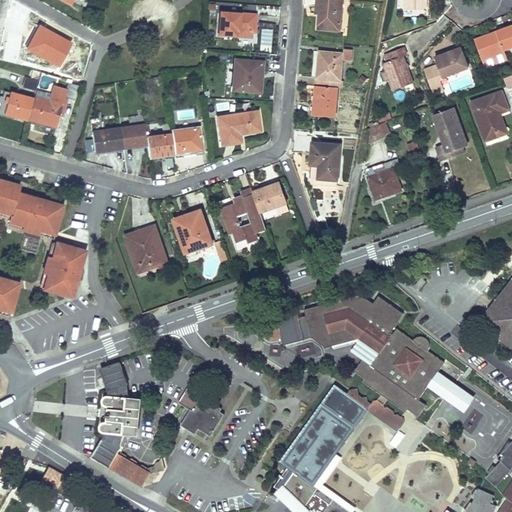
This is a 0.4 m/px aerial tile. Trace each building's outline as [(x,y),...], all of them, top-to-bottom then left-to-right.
[(320,13),(319,28),(339,30),(342,0),(317,0),(316,13),(320,13)] [(403,0),(404,9),(426,9),(426,0),(403,0)] [(220,11),(218,34),(235,35),(236,30),(254,31),(256,14),(220,11)] [(92,19),(87,27),(96,33),(101,24),(92,19)] [(497,35),(476,43),(482,60),(505,52),(504,50),(511,46),(511,25),(496,31),(497,35)] [(40,26),(27,47),(58,65),(70,43),(40,26)] [(496,31),(475,39),(476,43),(497,35),(496,31)] [(392,60),(383,63),(386,71),(389,80),(393,90),(413,83),(403,55),(407,54),(404,47),(390,52),(392,60)] [(445,53),(435,57),(438,65),(424,70),(433,92),(443,88),(441,80),(442,76),(468,67),(461,47),(451,51),(452,55),(447,57),(445,53)] [(344,53),(343,59),(351,60),(352,50),(344,49),(344,53)] [(344,53),(319,51),(315,85),(316,85),(337,87),(340,87),(343,59),(344,53)] [(236,60),(233,88),(258,91),(260,62),(236,60)] [(511,74),(503,78),(506,85),(511,87),(511,86),(511,74)] [(25,78),(24,88),(35,90),(37,80),(25,78)] [(33,99),(29,117),(57,124),(59,115),(66,88),(54,85),(51,94),(49,102),(34,98),(34,97),(33,99)] [(316,85),(313,113),(335,115),(337,87),(316,85)] [(69,89),(66,88),(59,115),(62,116),(69,89)] [(51,94),(36,90),(34,98),(49,102),(51,94)] [(502,90),(471,101),(485,140),(500,135),(498,129),(505,126),(500,112),(495,99),(505,95),(502,90)] [(4,91),(0,105),(0,111),(28,120),(29,117),(33,99),(4,91)] [(509,109),(505,95),(495,99),(500,112),(509,109)] [(456,106),(436,114),(444,137),(446,136),(448,139),(446,143),(439,145),(444,160),(456,155),(454,150),(465,146),(470,144),(456,106)] [(258,111),(217,116),(221,144),(241,141),(240,133),(260,131),(258,111)] [(380,122),(392,119),(390,114),(378,117),(380,122)] [(29,117),(28,120),(56,127),(57,124),(29,117)] [(381,123),(371,128),(369,143),(386,135),(381,123)] [(144,124),(121,127),(124,147),(147,144),(146,136),(144,124)] [(171,133),(174,153),(183,152),(183,153),(195,152),(195,150),(203,149),(199,126),(171,130),(171,133)] [(507,132),(505,126),(498,129),(500,135),(507,132)] [(92,131),(94,151),(122,148),(120,127),(92,131)] [(147,144),(149,156),(174,153),(171,133),(146,136),(147,144)] [(91,140),(85,141),(87,153),(93,152),(91,140)] [(417,141),(407,144),(410,153),(419,150),(417,141)] [(313,143),(311,164),(320,165),(318,178),(337,180),(340,145),(313,143)] [(456,155),(467,151),(465,146),(454,150),(456,155)] [(311,164),(310,178),(318,178),(320,165),(311,164)] [(368,168),(367,171),(369,176),(368,176),(373,192),(379,190),(380,195),(389,192),(390,194),(401,190),(393,168),(385,171),(382,164),(368,168)] [(0,179),(0,211),(11,215),(18,192),(20,185),(0,179)] [(254,195),(260,211),(286,202),(279,182),(253,192),(254,195)] [(379,190),(373,192),(376,199),(390,194),(389,192),(380,195),(379,190)] [(8,222),(54,235),(62,205),(18,192),(11,215),(8,222)] [(236,204),(222,209),(230,233),(235,232),(238,241),(248,238),(249,242),(257,239),(255,232),(266,228),(260,211),(254,195),(243,199),(242,196),(234,198),(236,204)] [(174,219),(184,249),(194,246),(195,249),(212,243),(200,210),(174,219)] [(126,236),(138,271),(167,261),(155,226),(126,236)] [(78,228),(74,237),(85,241),(88,232),(78,228)] [(55,242),(43,288),(72,296),(84,251),(55,242)] [(194,246),(184,249),(187,257),(197,253),(195,249),(194,246)] [(415,284),(420,288),(426,280),(421,276),(415,284)] [(0,282),(0,313),(9,316),(17,287),(0,282)] [(511,282),(497,301),(490,311),(490,320),(492,330),(501,337),(511,345),(511,282)] [(446,363),(429,351),(430,350),(431,347),(431,344),(429,341),(427,339),(425,338),(422,338),(420,338),(418,339),(416,340),(416,341),(399,329),(393,338),(389,343),(387,341),(390,337),(406,315),(381,297),(376,304),(363,295),(307,309),(309,316),(302,318),(301,314),(267,323),(272,340),(284,337),(287,345),(314,338),(324,346),(325,347),(360,338),(374,348),(376,345),(382,349),(380,352),(371,365),(363,360),(355,371),(366,379),(364,381),(382,394),(378,400),(384,404),(388,399),(406,412),(408,409),(419,417),(427,406),(419,400),(440,371),(446,363)] [(160,349),(152,351),(159,370),(166,368),(160,349)] [(105,436),(92,456),(142,486),(152,484),(151,480),(153,476),(156,475),(156,472),(151,473),(145,469),(117,452),(121,447),(120,446),(124,434),(125,425),(130,426),(130,434),(138,435),(141,399),(128,397),(126,385),(127,384),(120,362),(101,369),(105,378),(109,391),(109,398),(107,399),(107,402),(109,403),(108,408),(106,410),(105,412),(105,416),(107,419),(107,424),(105,425),(104,427),(107,430),(105,436)] [(428,387),(465,413),(476,398),(440,371),(428,387)] [(350,511),(313,485),(368,410),(372,404),(367,401),(366,397),(363,398),(358,395),(357,389),(351,390),(348,395),(335,385),(280,462),(288,467),(274,486),(281,491),(288,496),(303,507),(300,509),(302,511),(350,511)] [(203,397),(200,402),(210,408),(213,403),(203,397)] [(368,410),(378,417),(385,407),(384,404),(378,400),(374,401),(372,404),(368,410)] [(191,410),(183,422),(197,431),(199,428),(211,436),(221,419),(217,416),(220,411),(222,409),(213,403),(210,408),(200,402),(194,412),(191,410)] [(385,407),(378,417),(398,431),(405,422),(404,418),(398,414),(395,414),(394,411),(388,406),(385,407)] [(183,422),(181,425),(195,434),(197,431),(183,422)] [(156,463),(154,467),(156,472),(161,471),(164,467),(162,461),(156,463)] [(511,483),(503,496),(508,499),(511,492),(511,483)] [(436,511),(459,511),(471,496),(454,485),(436,511)] [(511,511),(511,501),(508,499),(499,511),(511,511)]
